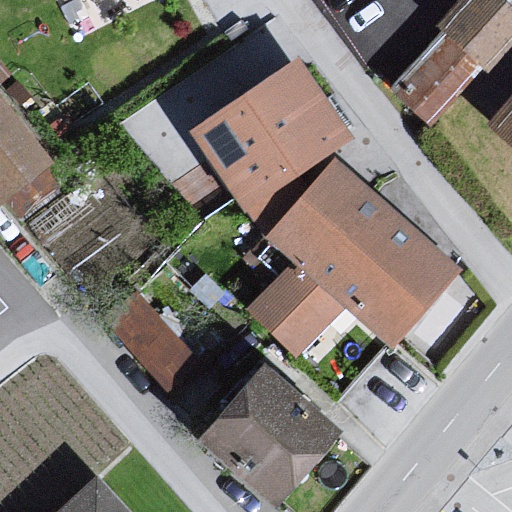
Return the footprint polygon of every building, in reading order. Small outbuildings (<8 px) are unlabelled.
[(430,112),(511,33),(511,0),(458,0),(388,67),(430,112)] [(511,71),(464,127),(511,162),(511,71)] [(0,100),(0,199),(7,195),(22,214),(57,187),(45,172),(52,167),(0,100)] [(310,162),(243,241),(372,349),(447,272),(310,162)] [(179,410),(171,439),(245,505),(309,428),(233,363),(210,384),(179,410)] [(127,511),(96,477),(56,511),(127,511)]
